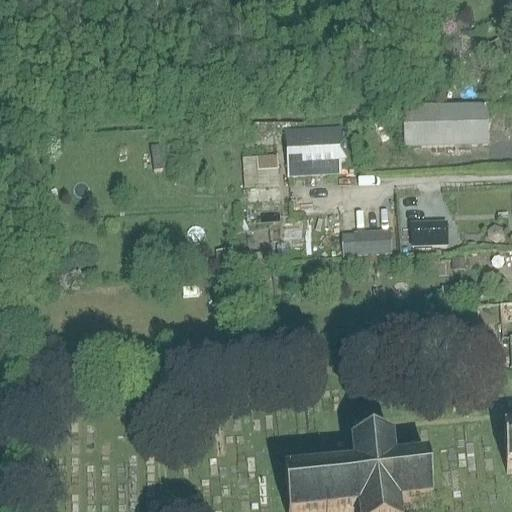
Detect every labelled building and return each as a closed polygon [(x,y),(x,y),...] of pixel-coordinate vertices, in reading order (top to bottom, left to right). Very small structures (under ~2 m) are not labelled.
[(496,43),(485,51),(494,64),(505,56),(496,43)] [(442,44),(442,82),(459,82),(459,44),(442,44)] [(404,150),(488,148),(487,108),(402,111),(404,150)] [(343,145),(339,145),(339,133),(285,136),(288,179),(339,177),(338,164),(345,164),(343,145)] [(257,159),(275,158),(274,145),(256,146),(257,159)] [(160,148),(150,150),(153,174),(164,172),(160,148)] [(257,172),(277,171),(277,158),(275,158),(257,159),(257,172)] [(447,249),(446,225),(410,226),(411,250),(447,249)] [(390,234),(380,234),(354,236),(354,241),(355,260),(391,258),(390,234)] [(236,252),(216,254),(217,272),(237,271),(236,252)] [(251,255),(238,255),(239,270),(252,269),(251,255)] [(463,261),(449,262),(450,273),(463,272),(463,261)] [(457,289),(440,290),(441,307),(459,306),(457,289)] [(511,435),(503,436),(506,475),(511,474),(511,435)] [(285,481),(283,481),(283,483),(284,483),(287,511),(400,511),(428,509),(429,510),(431,510),(431,508),(433,507),(433,505),(432,505),(428,468),(429,468),(429,465),(426,465),(426,463),(424,463),(424,464),(394,467),(392,449),(393,449),(393,446),(391,446),(390,444),(388,445),(388,446),(354,450),(354,448),(352,449),(352,451),(350,451),(350,454),(351,453),(353,470),(351,473),(323,476),(323,475),(320,475),(321,476),(287,480),(287,478),(284,479),(285,481)]
